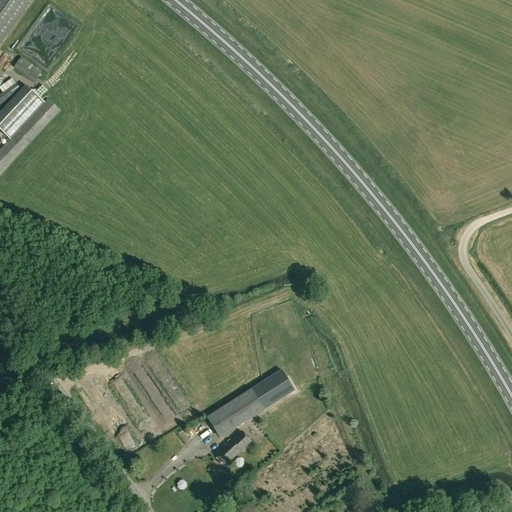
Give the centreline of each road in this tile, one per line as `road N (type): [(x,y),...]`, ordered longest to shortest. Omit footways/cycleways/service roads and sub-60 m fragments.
road 1 (primary): [(179,0),(313,128),(439,281),(511,396)]
road 2 (unclassified): [(149,511),(0,297)]
road 3 (track): [(292,289),(149,346)]
